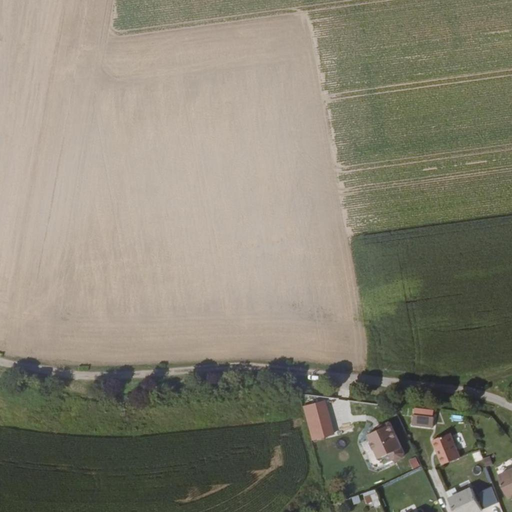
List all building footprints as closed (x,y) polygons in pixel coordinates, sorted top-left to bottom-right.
[(322,400),(299,406),(310,441),(333,435),(322,400)] [(437,414),(417,411),(416,421),(436,423),(437,414)] [(403,445),(390,414),(380,418),(381,421),(368,426),(377,447),(381,449),(382,449),(388,446),(390,451),(394,453),(395,452),(401,450),(403,445)] [(443,462),(467,452),(457,428),(433,438),(443,462)] [(412,469),(419,466),(415,457),(408,460),(412,469)] [(511,468),(499,475),(508,496),(511,494),(511,468)] [(450,497),(456,511),(473,511),(481,508),(472,487),(450,497)] [(365,508),(378,505),(374,491),(361,494),(365,508)]
